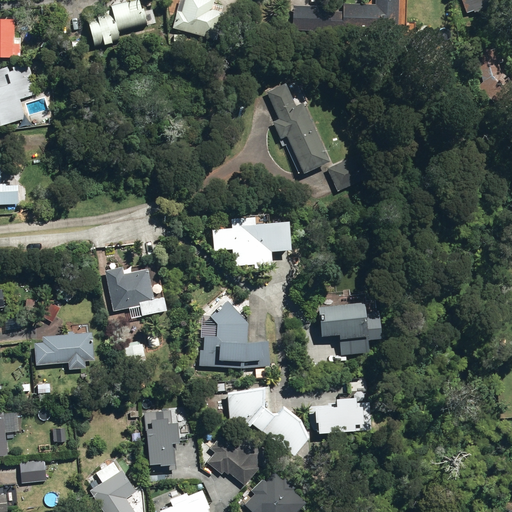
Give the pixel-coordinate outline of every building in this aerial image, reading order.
[(86,19),(93,42),(102,40),(102,42),(109,39),(109,38),(118,36),(117,32),(146,25),(144,17),(148,16),(147,12),(143,13),(142,8),(140,9),(138,0),(130,0),(109,5),(111,12),(86,19)] [(179,0),(172,28),(214,39),(221,11),(211,9),(213,0),(179,0)] [(398,35),(413,35),(414,25),(406,25),(406,0),(374,0),(375,3),(342,3),(342,12),(329,11),(330,6),(293,6),(292,30),(398,31),(398,35)] [(465,0),(471,17),(486,13),(484,6),(497,2),(496,0),(465,0)] [(0,57),(19,57),(19,37),(13,38),(13,20),(0,19),(0,57)] [(185,35),(171,35),(171,47),(185,47),(185,35)] [(480,89),(495,103),(511,85),(511,83),(499,71),(497,72),(494,50),(478,52),(482,81),(481,82),(480,89)] [(0,127),(26,119),(19,99),(35,94),(29,77),(32,76),(26,60),(0,68),(0,127)] [(285,137),(302,174),(330,162),(303,102),(296,106),(285,82),(265,91),(277,119),(271,121),(279,139),(285,137)] [(27,149),(51,149),(51,130),(27,130),(27,149)] [(328,171),(337,191),(370,177),(359,153),(328,166),(330,170),(328,171)] [(0,203),(24,203),(24,188),(17,188),(17,185),(5,185),(5,183),(0,183),(0,203)] [(253,269),(253,273),(272,272),(271,256),(290,255),(287,226),(254,229),(253,221),(230,224),(231,233),(211,234),(212,255),(231,254),(232,271),(253,269)] [(139,306),(141,315),(166,310),(163,297),(153,299),(146,268),(122,273),(121,266),(103,269),(112,311),(139,306)] [(54,289),(67,301),(74,294),(62,281),(54,289)] [(40,316),(51,323),(60,307),(49,301),(40,316)] [(199,366),(267,368),(268,343),(246,342),(247,322),(227,301),(211,316),(215,322),(215,336),(203,336),(203,350),(199,350),(199,366)] [(339,333),(341,353),(366,351),(365,339),(381,337),(378,304),(320,310),(322,334),(339,333)] [(67,362),(68,370),(85,368),(85,362),(94,361),(92,332),(40,336),(41,342),(32,343),(34,365),(67,362)] [(122,347),(125,367),(145,364),(141,343),(122,347)] [(51,381),(52,392),(61,391),(60,381),(51,381)] [(50,384),(34,385),(34,394),(51,393),(50,384)] [(307,437),(278,406),(271,413),(268,387),(223,391),(227,435),(266,431),(287,454),(307,437)] [(366,399),(307,403),(309,435),(368,431),(366,399)] [(137,407),(127,408),(128,419),(138,418),(137,407)] [(169,410),(141,412),(146,466),(156,465),(156,468),(172,466),(169,444),(176,444),(174,424),(171,424),(169,410)] [(66,427),(51,427),(50,442),(66,443),(66,427)] [(213,452),(205,462),(220,475),(222,472),(226,475),(227,473),(242,485),(256,467),(251,463),(257,456),(242,443),(236,450),(228,443),(226,446),(217,439),(209,448),(213,452)] [(19,461),(21,483),(46,481),(45,459),(19,461)] [(89,490),(103,511),(134,511),(125,498),(135,492),(120,470),(119,471),(112,461),(95,473),(101,482),(89,490)] [(295,511),(303,505),(271,473),(241,503),(250,511),(295,511)] [(67,485),(54,485),(54,496),(67,496),(67,485)] [(184,494),(168,500),(169,503),(157,508),(158,511),(208,511),(200,490),(185,496),(184,494)] [(0,511),(7,511),(6,509),(17,508),(16,495),(5,496),(5,494),(0,494),(0,511)]
